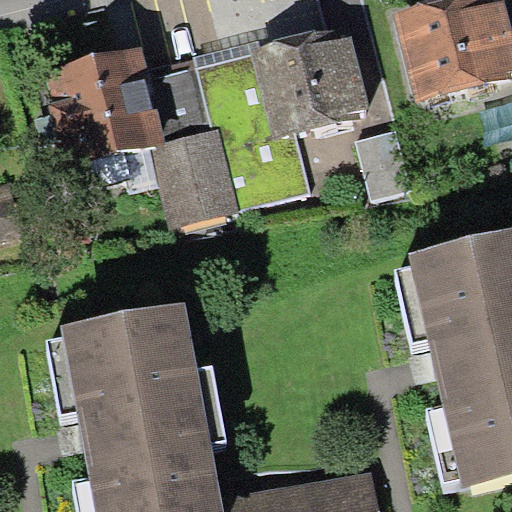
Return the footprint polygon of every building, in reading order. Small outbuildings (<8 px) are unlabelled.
[(492,0),(458,0),(395,16),(418,106),(511,82),(511,34),(504,2),(494,5),(492,0)] [(169,225),(313,192),(300,135),(369,119),(355,57),(349,29),(152,73),(148,53),(48,75),(60,126),(69,168),(152,149),(169,225)] [(402,129),(387,43),(361,47),(377,133),(402,129)] [(355,145),(372,205),(412,193),(396,134),(355,145)] [(0,188),(0,238),(22,237),(19,187),(0,188)] [(456,492),(511,479),(511,236),(380,265),(401,360),(430,353),(443,412),(420,417),(435,486),(454,482),(456,492)] [(98,511),(224,511),(222,498),(185,309),(63,333),(98,511)] [(378,511),(370,469),(222,498),(224,511),(378,511)]
